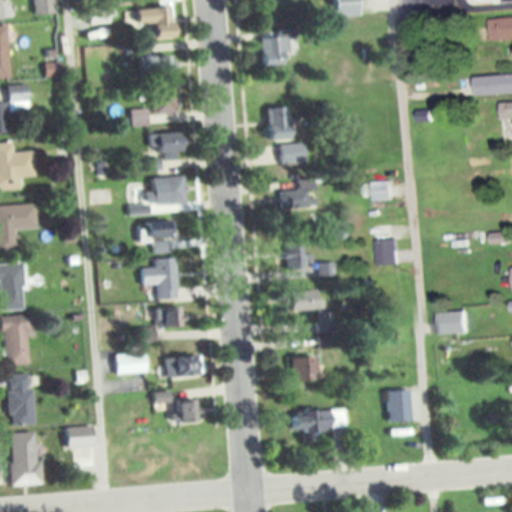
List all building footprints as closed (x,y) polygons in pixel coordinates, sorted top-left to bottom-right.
[(332,0),(332,17),(355,17),(355,0),(332,0)] [(134,24),(148,24),(148,38),(170,37),(169,8),(134,9),(134,24)] [(511,17),(488,19),(489,41),(511,39),(511,17)] [(260,66),(280,65),(279,53),(286,52),(285,41),(294,41),(294,29),(277,30),(277,36),(258,38),(260,66)] [(137,57),(137,76),(168,76),(168,57),(137,57)] [(474,95),(511,93),(511,74),(473,77),(474,95)] [(0,102),(0,133),(8,133),(6,102),(23,101),(22,85),(5,86),(6,102),(0,102)] [(175,113),(175,87),(150,87),(150,113),(175,113)] [(511,101),(500,103),(502,119),(511,118),(511,101)] [(288,140),(288,107),(266,107),(266,140),(288,140)] [(173,159),(172,153),(180,152),(178,132),(152,135),(154,154),(161,153),(162,160),(173,159)] [(0,190),(17,190),(16,178),(31,177),(30,152),(10,153),(9,143),(0,143),(0,190)] [(302,163),(302,144),(277,144),(277,163),(302,163)] [(180,177),(149,178),(149,193),(142,193),(143,205),(180,205),(180,177)] [(296,179),(296,191),(279,191),(279,208),(313,208),(313,179),(296,179)] [(390,201),(390,182),(371,182),(371,201),(390,201)] [(33,229),(32,204),(0,205),(0,251),(13,251),(12,230),(33,229)] [(136,239),(170,240),(171,223),(136,222),(136,239)] [(376,267),(395,266),(395,240),(375,241),(376,267)] [(282,270),(310,269),(308,241),(280,242),(282,270)] [(140,286),(154,286),(154,301),(175,301),(173,259),(151,260),(152,268),(139,269),(140,286)] [(20,264),(0,264),(0,311),(21,311),(20,264)] [(287,292),(287,313),(314,313),(314,292),(287,292)] [(180,310),(155,310),(155,328),(180,328),(180,310)] [(436,312),(436,334),(464,334),(464,312),(436,312)] [(25,365),(23,316),(0,316),(0,349),(1,366),(25,365)] [(151,342),(151,329),(135,329),(135,342),(151,342)] [(143,354),(112,354),(112,374),(143,374),(143,354)] [(196,358),(164,358),(164,377),(196,377),(196,358)] [(311,358),(289,358),(290,382),(311,382),(311,358)] [(5,425),(30,425),(29,375),(5,375),(5,425)] [(389,423),(409,420),(406,390),(385,393),(389,423)] [(175,401),(175,421),(195,421),(195,401),(175,401)] [(290,412),(291,433),(344,430),(343,410),(290,412)] [(63,428),(65,448),(91,447),(89,427),(63,428)] [(37,485),(35,433),(7,434),(8,486),(37,485)]
